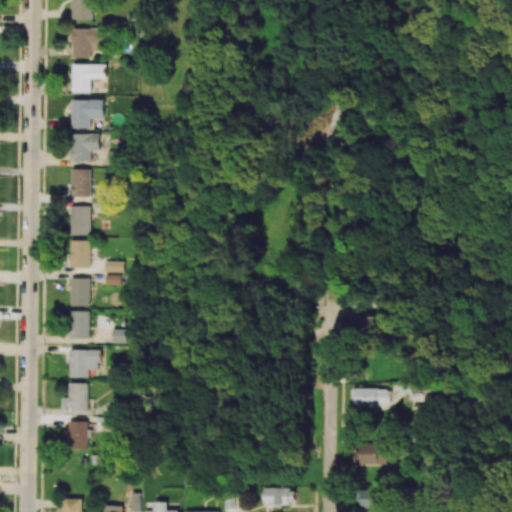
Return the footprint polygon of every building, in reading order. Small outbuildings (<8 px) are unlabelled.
[(93,57),(93,51),(106,51),(105,28),(74,29),(75,57),(93,57)] [(107,79),(108,65),(74,64),(73,93),(92,93),(93,78),(107,79)] [(105,100),(73,99),(73,128),(92,128),(92,118),(105,118),(105,100)] [(101,134),(74,133),(73,161),(92,161),(92,150),(101,150),(101,134)] [(92,169),(73,169),(73,196),(91,196),(92,169)] [(91,206),(72,206),(72,235),(91,235),(91,206)] [(90,240),(72,240),(72,268),(91,268),(90,240)] [(106,272),(125,272),(125,261),(106,261),(106,272)] [(121,285),(122,274),(106,274),(105,285),(121,285)] [(90,278),(71,278),(72,306),(91,305),(90,278)] [(90,339),(90,311),(71,311),(71,338),(90,339)] [(378,317),(347,317),(346,334),(378,335),(378,317)] [(112,343),(127,343),(127,329),(112,329),(112,343)] [(100,350),(71,349),(71,377),(89,377),(89,369),(100,369),(100,350)] [(89,383),(70,383),(70,398),(63,398),(63,410),(89,410),(89,383)] [(388,388),(351,389),(351,406),(388,406),(388,388)] [(70,421),(69,448),(88,449),(88,421),(70,421)] [(387,443),(357,444),(358,465),(388,464),(387,443)] [(296,505),(296,488),(265,488),(265,504),(296,505)] [(380,508),(380,489),(360,490),(361,508),(380,508)] [(141,493),(132,493),(132,511),(139,511),(141,511),(141,493)] [(94,511),(83,511),(84,499),(65,498),(64,511),(94,511)] [(146,511),(179,511),(167,510),(168,502),(155,502),(154,511),(146,510),(146,511)]
